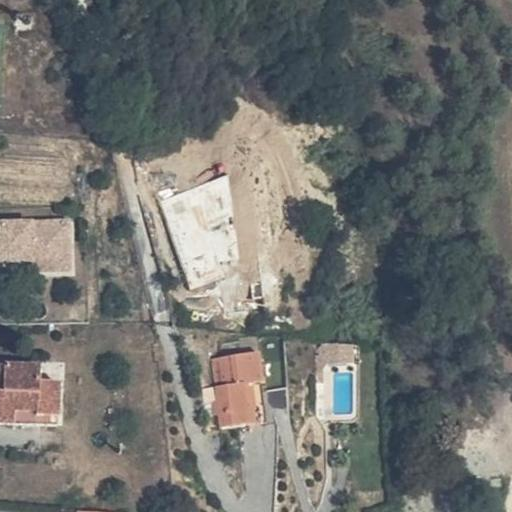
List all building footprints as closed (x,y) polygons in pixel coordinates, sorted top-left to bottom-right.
[(46,235),(0,232),(0,266),(3,266),(2,283),(26,284),(27,262),(45,263),(46,235)] [(45,263),(27,262),(26,284),(43,285),(45,263)] [(323,351),(302,350),(303,376),(311,377),(323,351)] [(8,367),(0,366),(0,427),(25,429),(26,385),(8,383),(8,367)] [(245,372),(197,378),(205,449),(254,442),(245,372)] [(311,377),(303,376),(303,393),(311,393),(311,377)]
